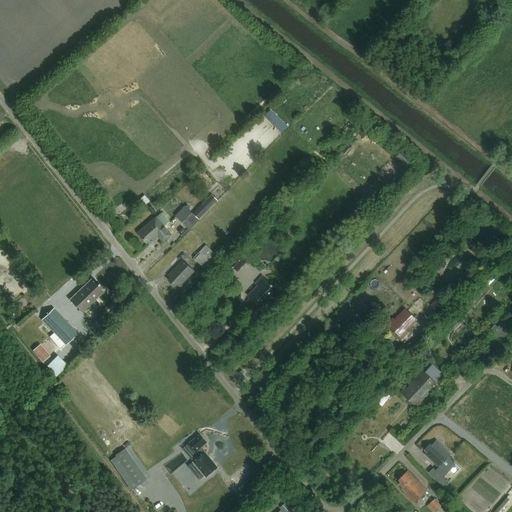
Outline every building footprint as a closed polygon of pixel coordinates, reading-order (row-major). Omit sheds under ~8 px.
[(396,155),(413,169),(418,163),(402,149),(396,155)] [(150,201),(145,196),(141,199),(146,204),(150,201)] [(190,230),(200,220),(193,213),(183,223),(190,230)] [(158,236),(163,242),(172,235),(156,217),(144,227),(147,230),(143,232),(144,233),(141,235),(147,243),(153,238),(153,239),(157,236),(158,237),(158,236)] [(194,258),(205,269),(217,257),(206,246),(194,258)] [(238,272),(248,261),(239,252),(229,263),(238,272)] [(168,280),(175,287),(177,285),(180,287),(195,271),(183,260),(168,276),(171,278),(168,280)] [(280,292),(262,276),(256,283),(258,285),(248,295),(261,308),(272,295),(275,298),(280,292)] [(82,312),(102,292),(100,289),(101,287),(95,281),(93,283),(91,280),(70,299),(82,312)] [(437,313),(447,303),(440,296),(430,306),(437,313)] [(41,320),(64,345),(76,333),(53,308),(41,320)] [(417,319),(406,309),(395,320),(393,318),(388,324),(392,329),(402,338),(408,332),(406,330),(417,319)] [(449,323),(455,330),(465,320),(458,314),(449,323)] [(494,350),(511,330),(511,324),(507,320),(504,324),(502,322),(492,334),(493,335),(486,343),(494,350)] [(32,351),(42,362),(49,356),(39,345),(32,351)] [(56,377),(69,365),(59,354),(46,367),(56,377)] [(418,404),(437,384),(422,370),(401,392),(413,403),(415,401),(418,404)] [(200,434),(188,443),(195,452),(196,452),(200,456),(188,466),(200,480),(204,476),(206,478),(218,468),(202,448),(207,443),(200,434)] [(432,445),(430,443),(424,449),(427,452),(425,454),(439,467),(445,473),(455,463),(449,457),(451,454),(436,440),(432,445)] [(125,449),(115,456),(137,487),(147,480),(125,449)] [(415,503),(427,491),(408,471),(404,474),(403,473),(398,478),(399,479),(398,480),(401,482),(399,484),(402,488),(401,488),(415,503)] [(443,477),(441,475),(436,480),(443,487),(448,482),(443,477)] [(436,498),(428,506),(433,511),(434,511),(442,505),(436,498)] [(500,511),(510,501),(506,498),(493,511),(500,511)]
